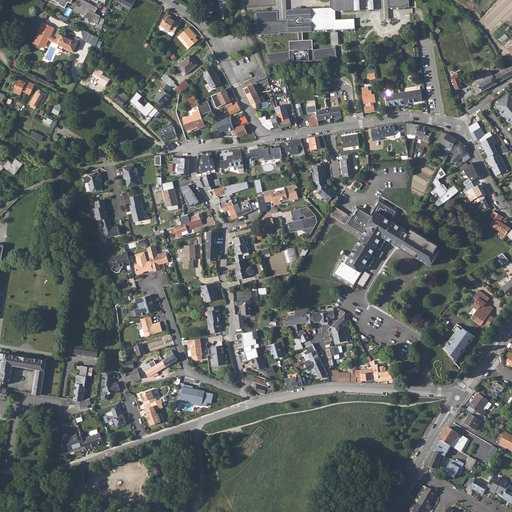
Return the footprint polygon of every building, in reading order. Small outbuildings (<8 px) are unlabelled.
[(100,17),(101,16),(95,13),(94,12),(95,11),(86,6),(88,2),(83,0),(78,0),(82,3),(80,7),(77,5),(74,11),(78,14),(79,13),(97,22),(95,27),(102,29),(105,19),(100,17)] [(117,0),(117,1),(123,5),(123,6),(127,8),(127,7),(131,9),(135,0),(117,0)] [(330,0),(330,8),(301,9),(301,7),(297,7),(297,10),(287,10),(287,19),(278,20),(278,11),(256,12),(258,35),(281,34),(281,33),(298,32),(299,40),(289,41),(290,50),(289,50),(289,51),(267,54),(268,65),(290,62),(315,61),(337,58),(336,47),(314,50),(314,49),(313,49),(313,39),(303,40),(302,31),(312,31),(312,30),(332,29),(332,30),(354,29),(355,29),(355,19),(336,19),(335,10),(355,9),(355,10),(365,10),(365,11),(368,10),(368,9),(380,9),(379,0),(388,0),(389,8),(408,7),(409,6),(408,0),(330,0)] [(278,0),(279,18),(287,18),(285,0),(278,0)] [(387,0),(380,0),(381,19),(389,19),(387,0)] [(98,8),(88,2),(86,6),(95,11),(94,12),(95,13),(98,8)] [(221,9),(221,19),(229,18),(229,9),(221,9)] [(172,16),(166,13),(160,25),(175,33),(180,23),(172,19),(171,18),(172,16)] [(42,22),(33,43),(39,46),(41,42),(47,44),(49,40),(50,41),(50,42),(52,43),(53,42),(59,45),(64,47),(74,51),(79,39),(75,37),(74,41),(59,34),(56,40),(50,37),(54,28),(42,22)] [(180,35),(190,47),(198,40),(196,37),(197,36),(189,27),(180,35)] [(84,39),(95,45),(99,38),(83,30),(81,34),(84,39)] [(41,42),(39,46),(33,43),(32,46),(43,51),(47,44),(41,42)] [(384,45),(385,55),(394,54),(394,50),(393,44),(384,45)] [(178,65),(186,74),(197,65),(190,56),(178,65)] [(504,68),(506,69),(511,65),(511,62),(510,59),(502,63),(504,68)] [(511,65),(506,69),(493,76),(497,82),(501,80),(511,74),(511,65)] [(205,77),(211,88),(219,84),(217,80),(218,79),(217,77),(218,76),(216,72),(215,73),(212,67),(204,73),(206,77),(205,77)] [(93,75),(101,79),(104,73),(97,68),(93,75)] [(497,82),(493,76),(491,71),(482,76),(485,80),(473,87),(477,93),(477,94),(497,82)] [(268,81),(267,74),(249,81),(251,85),(252,84),(258,82),(270,85),(268,81)] [(448,81),(451,91),(462,87),(457,74),(451,76),(452,79),(448,81)] [(23,91),(30,94),(32,91),(35,84),(20,78),(14,91),(15,93),(20,95),(21,95),(23,91)] [(174,90),(179,94),(190,85),(186,80),(174,90)] [(243,88),(252,104),(258,102),(261,102),(265,101),(263,96),(261,95),(259,97),(252,84),(251,85),(243,88)] [(385,96),(386,106),(398,104),(398,106),(403,106),(401,92),(393,94),(392,89),(391,88),(385,89),(384,91),(382,92),(383,95),(385,95),(385,96)] [(401,92),(403,106),(408,105),(407,102),(421,100),(419,89),(401,92)] [(155,98),(163,105),(166,102),(165,102),(171,96),(163,90),(160,94),(159,93),(155,98)] [(226,104),(229,102),(228,98),(227,99),(227,98),(227,96),(228,96),(225,90),(212,96),(215,102),(214,103),(217,108),(226,104)] [(362,91),(364,104),(369,103),(369,107),(364,107),(365,112),(375,111),(374,105),(373,106),(372,102),(376,101),(374,94),(372,94),(371,90),(362,91)] [(451,92),(453,99),(459,97),(457,90),(451,92)] [(152,118),(159,111),(149,102),(144,106),(138,101),(142,96),(137,91),(130,101),(136,107),(146,117),(148,115),(152,118)] [(31,103),(37,106),(40,100),(40,101),(43,95),(37,92),(34,97),(31,103)] [(115,100),(122,105),(128,97),(121,92),(115,100)] [(511,95),(510,93),(496,103),(508,120),(510,119),(511,121),(510,122),(511,124),(511,95)] [(193,108),(199,105),(194,94),(188,97),(193,108)] [(184,118),(187,130),(198,127),(199,129),(205,127),(202,115),(212,112),(208,102),(199,105),(200,110),(194,112),(194,115),(184,118)] [(226,104),(231,115),(240,110),(237,103),(232,105),(231,102),(229,102),(226,104)] [(58,114),(62,107),(56,104),(52,111),(58,114)] [(317,110),(316,104),(307,106),(308,113),(313,112),(314,117),(309,118),(310,127),(319,125),(318,120),(317,110)] [(275,108),(280,127),(291,125),(290,118),(289,118),(287,112),(286,113),(284,105),(275,107),(275,108)] [(330,109),(327,110),(326,108),(317,110),(318,120),(341,116),(340,106),(329,108),(330,109)] [(274,127),(275,129),(280,127),(275,108),(272,109),(274,118),(266,120),(267,123),(263,124),(266,128),(269,129),(270,130),(271,128),(274,127)] [(229,116),(215,121),(219,132),(232,128),(229,116)] [(263,124),(267,123),(266,120),(265,116),(259,118),(263,124)] [(43,121),(55,127),(57,122),(48,118),(47,120),(45,119),(43,121)] [(411,134),(411,135),(415,135),(416,133),(418,125),(407,123),(407,134),(411,134)] [(371,129),(373,140),(380,139),(380,137),(395,134),(395,131),(394,124),(378,127),(378,128),(371,129)] [(234,128),(237,137),(247,134),(244,125),(234,128)] [(419,137),(423,137),(425,134),(427,126),(418,125),(416,133),(419,133),(419,137)] [(160,131),(163,141),(177,137),(174,126),(160,131)] [(471,133),(475,141),(476,140),(477,142),(479,141),(478,139),(480,138),(482,140),(486,138),(484,135),(485,135),(481,127),(471,133)] [(446,153),(448,154),(450,151),(456,139),(447,133),(442,132),(437,141),(443,144),(449,147),(447,150),(446,153)] [(358,145),(356,134),(340,137),(342,148),(348,147),(358,145)] [(429,136),(425,134),(423,137),(418,151),(422,153),(423,150),(422,149),(424,145),(427,146),(429,142),(427,141),(429,136)] [(481,142),(488,156),(497,152),(494,144),(496,143),(492,135),(481,142)] [(321,148),(319,137),(308,138),(310,149),(321,148)] [(460,140),(456,139),(450,151),(454,153),(452,158),(457,160),(462,156),(468,154),(466,150),(466,151),(464,148),(465,148),(464,145),(460,140)] [(295,141),(291,142),(284,143),(288,154),(292,153),(292,155),(299,153),(299,155),(305,154),(301,140),(295,140),(295,141)] [(260,156),(260,161),(265,160),(282,157),(281,148),(273,149),(272,147),(265,148),(264,146),(258,147),(258,148),(250,149),(251,157),(260,156)] [(239,168),(244,167),(241,150),(234,151),(234,154),(227,156),(228,160),(221,161),(222,169),(230,168),(229,167),(234,166),(235,170),(239,169),(239,168)] [(488,156),(490,160),(488,161),(490,165),(492,164),(493,166),(492,167),(495,174),(497,173),(498,175),(509,169),(503,158),(502,159),(500,155),(499,155),(497,152),(488,156)] [(354,172),(352,154),(342,156),(343,159),(341,160),(343,177),(351,176),(354,172)] [(210,158),(209,155),(202,156),(204,163),(201,164),(202,173),(211,170),(210,165),(211,165),(211,164),(210,158)] [(4,167),(15,175),(23,164),(16,159),(14,163),(5,157),(0,164),(0,169),(2,171),(4,167)] [(182,168),(189,168),(190,159),(173,158),(173,162),(182,163),(182,168)] [(177,175),(182,175),(182,173),(189,173),(189,168),(182,168),(182,163),(173,162),(169,162),(169,171),(174,171),(173,174),(177,174),(177,175)] [(472,181),(479,176),(472,162),(463,168),(470,178),(472,181)] [(326,181),(323,164),(318,165),(318,167),(312,168),(315,187),(323,182),(326,181)] [(123,167),(125,176),(127,176),(127,179),(126,180),(128,187),(138,185),(136,177),(137,177),(136,173),(138,173),(137,168),(135,168),(135,165),(123,167)] [(446,174),(441,167),(433,182),(437,187),(434,189),(440,196),(439,197),(443,203),(459,191),(455,185),(448,190),(446,187),(444,188),(442,185),(438,180),(440,177),(441,178),(446,174)] [(100,182),(99,179),(101,179),(100,173),(98,174),(98,173),(87,175),(87,176),(82,177),(84,183),(88,182),(91,192),(102,189),(100,182)] [(204,175),(207,186),(209,186),(214,185),(211,173),(204,175)] [(470,178),(463,183),(466,186),(472,181),(470,178)] [(353,185),(360,190),(363,185),(356,180),(353,185)] [(216,189),(217,195),(229,192),(252,185),(250,181),(224,186),(216,189)] [(318,194),(329,203),(336,194),(332,190),(332,191),(325,185),(325,186),(323,182),(315,187),(318,191),(320,192),(318,194)] [(294,188),(298,187),(295,184),(264,192),(265,195),(266,199),(273,197),(273,200),(275,205),(281,203),(281,202),(281,201),(286,199),(286,201),(298,198),(296,191),(295,191),(294,188)] [(196,204),(200,201),(189,185),(181,187),(182,192),(186,199),(185,199),(190,206),(195,203),(196,204)] [(252,187),(252,185),(229,192),(230,194),(252,187)] [(164,191),(167,207),(168,211),(179,209),(178,204),(175,188),(164,191)] [(462,199),(467,194),(462,189),(456,194),(462,199)] [(138,195),(130,197),(132,206),(130,206),(132,211),(133,211),(133,213),(132,213),(134,222),(145,220),(142,203),(140,204),(138,195)] [(261,213),(268,211),(266,202),(266,199),(265,195),(258,197),(261,213)] [(477,206),(481,213),(490,208),(485,197),(480,200),(481,204),(477,206)] [(231,200),(238,216),(243,214),(239,205),(237,198),(231,200)] [(95,209),(96,213),(95,215),(95,218),(97,219),(97,220),(101,219),(107,218),(106,211),(105,206),(107,206),(105,199),(95,201),(97,208),(95,209)] [(232,215),(233,218),(238,216),(231,200),(229,201),(229,203),(227,203),(226,200),(223,201),(220,202),(222,209),(228,207),(230,210),(232,215)] [(243,203),(239,205),(243,214),(253,210),(250,203),(246,204),(244,205),(243,204),(243,203)] [(347,214),(336,207),(331,215),(345,224),(345,223),(346,224),(363,235),(350,255),(344,251),(330,274),(354,289),(365,271),(362,269),(364,266),(369,269),(377,256),(376,255),(387,239),(396,244),(397,243),(401,246),(400,247),(415,256),(417,254),(432,264),(440,251),(436,249),(438,245),(411,229),(409,233),(405,231),(405,229),(392,221),(393,218),(374,207),(370,214),(356,206),(350,216),(347,214)] [(222,209),(220,210),(221,212),(228,210),(230,215),(232,215),(230,210),(228,207),(222,209)] [(287,223),(290,233),(302,230),(303,230),(311,234),(317,222),(316,216),(314,217),(313,213),(307,207),(292,211),(294,222),(293,222),(287,223)] [(494,219),(490,224),(500,231),(498,234),(503,237),(505,234),(510,228),(511,228),(500,221),(503,216),(497,213),(493,210),(489,215),(494,219)] [(186,221),(188,223),(191,222),(200,219),(203,218),(201,212),(190,216),(189,218),(190,219),(186,221)] [(274,217),(264,219),(266,227),(275,225),(274,217)] [(106,237),(120,234),(118,226),(113,227),(112,226),(111,226),(109,218),(107,218),(101,219),(103,228),(104,228),(106,237)] [(202,224),(200,219),(191,222),(188,223),(184,225),(172,229),(174,234),(176,234),(177,238),(183,236),(182,235),(181,232),(188,229),(202,224)] [(218,237),(218,230),(212,230),(212,231),(210,230),(210,231),(207,231),(207,243),(216,243),(216,237),(218,237)] [(235,245),(236,248),(237,254),(236,254),(238,260),(244,258),(243,252),(249,250),(248,242),(249,241),(249,239),(248,234),(235,236),(236,240),(237,244),(235,245)] [(211,260),(216,260),(216,255),(217,255),(217,249),(216,247),(216,243),(207,243),(207,258),(211,258),(211,260)] [(153,270),(154,271),(161,269),(159,264),(159,263),(163,262),(163,263),(169,262),(166,252),(158,254),(156,245),(147,248),(151,261),(153,270)] [(185,253),(185,258),(183,259),(183,261),(185,261),(186,265),(193,264),(193,260),(196,260),(195,245),(184,246),(184,249),(182,249),(182,253),(185,253)] [(285,249),(288,262),(298,260),(295,247),(285,249)] [(130,263),(127,251),(123,252),(123,254),(112,257),(114,265),(112,269),(117,272),(120,272),(121,269),(120,266),(130,263)] [(149,271),(153,270),(151,261),(147,262),(144,252),(136,254),(139,265),(135,266),(137,274),(143,273),(144,271),(149,270),(149,271)] [(498,255),(504,262),(508,259),(502,253),(498,255)] [(415,256),(430,266),(432,264),(417,254),(415,256)] [(235,260),(237,269),(238,268),(239,272),(237,272),(239,278),(249,276),(249,274),(254,273),(252,265),(248,266),(246,258),(244,258),(238,260),(235,260)] [(184,269),(193,268),(193,264),(186,265),(185,261),(183,261),(184,269)] [(501,287),(509,296),(511,292),(511,276),(510,278),(511,279),(501,287)] [(204,290),(208,302),(218,299),(215,291),(216,291),(214,283),(201,285),(203,290),(204,290)] [(479,290),(475,295),(478,297),(472,305),(478,309),(471,318),(481,325),(483,321),(489,325),(494,317),(489,313),(493,307),(486,302),(490,298),(479,290)] [(242,305),(243,314),(252,313),(250,297),(252,297),(251,291),(243,292),(244,298),(238,299),(239,305),(242,305)] [(136,309),(137,316),(148,313),(149,311),(151,312),(155,311),(155,309),(154,308),(153,306),(153,305),(151,295),(136,299),(138,304),(139,304),(140,308),(136,309)] [(220,316),(218,305),(208,307),(209,310),(209,314),(208,316),(208,318),(218,316),(220,316)] [(289,324),(296,323),(307,322),(307,313),(307,309),(295,310),(295,314),(288,315),(289,324)] [(336,316),(338,317),(339,319),(344,313),(345,312),(341,310),(336,316)] [(331,312),(322,312),(321,312),(322,321),(327,321),(327,318),(332,317),(331,312)] [(334,337),(335,343),(347,340),(344,326),(349,320),(345,312),(344,313),(339,319),(332,326),(335,329),(333,332),(333,334),(334,334),(335,337),(334,337)] [(315,313),(307,313),(307,322),(315,322),(315,321),(315,313)] [(245,327),(243,314),(236,314),(237,328),(245,327)] [(158,332),(165,330),(162,321),(155,323),(154,323),(153,321),(154,320),(153,315),(143,318),(148,335),(158,333),(158,332)] [(207,318),(208,327),(210,329),(210,333),(220,331),(220,327),(221,327),(220,323),(218,322),(218,320),(218,316),(208,318),(207,318)] [(294,336),(300,335),(298,331),(298,330),(297,327),(296,323),(289,324),(289,327),(292,327),(294,336)] [(457,358),(459,359),(463,352),(461,351),(463,347),(466,349),(475,336),(457,323),(453,329),(456,331),(451,337),(453,339),(450,344),(448,342),(444,348),(453,359),(455,358),(456,359),(457,358)] [(243,347),(244,347),(256,344),(256,339),(258,338),(257,330),(242,333),(243,340),(242,340),(243,347)] [(306,332),(300,335),(301,339),(300,340),(301,341),(309,338),(307,332),(306,332)] [(203,354),(201,338),(188,339),(189,348),(192,347),(193,355),(194,355),(195,360),(202,359),(202,354),(203,354)] [(276,358),(283,356),(281,347),(285,346),(283,339),(279,340),(279,342),(267,345),(267,350),(270,349),(272,354),(274,353),(276,358)] [(135,345),(138,355),(145,353),(142,343),(135,345)] [(250,360),(259,357),(257,348),(259,347),(258,343),(256,344),(244,347),(245,352),(245,355),(246,355),(248,361),(250,360)] [(304,355),(306,358),(307,361),(318,355),(313,343),(306,347),(307,350),(305,351),(306,354),(304,355)] [(75,354),(97,357),(99,348),(76,344),(75,354)] [(213,346),(215,366),(226,364),(224,345),(213,346)] [(327,349),(330,360),(340,358),(345,358),(344,353),(336,354),(334,347),(327,349)] [(163,360),(166,366),(177,359),(171,350),(166,353),(168,357),(163,360)] [(33,394),(41,395),(46,360),(0,352),(0,376),(1,376),(0,381),(10,384),(14,365),(37,369),(33,394)] [(301,361),(303,363),(305,362),(309,370),(307,371),(308,373),(311,372),(310,369),(314,367),(313,365),(321,360),(318,355),(307,361),(306,358),(301,361)] [(267,374),(274,372),(272,366),(267,368),(265,367),(261,357),(259,357),(250,360),(251,364),(253,364),(255,370),(257,369),(258,371),(259,371),(259,373),(262,373),(267,374)] [(149,376),(155,373),(166,366),(163,360),(146,371),(149,376)] [(313,365),(314,367),(319,378),(327,374),(321,360),(313,365)] [(392,379),(391,370),(386,371),(385,368),(383,366),(380,366),(378,368),(377,364),(375,364),(374,360),(371,360),(373,364),(374,368),(375,378),(375,381),(392,379)] [(114,370),(119,371),(121,363),(113,361),(112,370),(114,370)] [(123,362),(124,369),(134,367),(133,361),(123,362)] [(87,373),(88,367),(75,365),(74,368),(81,369),(80,375),(78,375),(75,391),(84,393),(87,373)] [(168,369),(166,366),(155,373),(156,375),(161,372),(162,373),(168,369)] [(335,382),(357,382),(357,380),(356,370),(355,367),(350,368),(350,373),(339,373),(338,371),(332,371),(335,382)] [(125,377),(126,382),(140,378),(137,368),(133,369),(135,374),(125,377)] [(356,370),(357,380),(375,378),(374,368),(356,370)] [(113,383),(114,370),(112,370),(104,369),(102,381),(104,381),(104,383),(105,386),(104,389),(104,391),(105,393),(108,394),(109,394),(116,391),(120,389),(118,384),(115,384),(115,382),(113,383)] [(266,381),(247,374),(245,378),(247,386),(251,389),(265,394),(268,386),(266,381)] [(285,379),(288,388),(298,386),(298,387),(303,386),(301,376),(292,378),(292,377),(285,379)] [(177,401),(201,405),(202,405),(204,391),(204,390),(193,388),(193,385),(181,382),(177,401)] [(487,393),(495,398),(499,391),(501,393),(502,392),(504,388),(496,382),(494,386),(492,385),(487,393)] [(0,397),(6,399),(8,390),(8,389),(0,387),(0,397)] [(151,402),(152,406),(162,403),(163,402),(161,398),(157,400),(153,389),(140,394),(139,395),(140,398),(142,399),(143,399),(145,405),(151,402)] [(84,393),(75,391),(74,398),(68,397),(68,404),(80,405),(80,399),(83,399),(84,393)] [(105,393),(104,391),(101,398),(107,400),(110,394),(109,394),(108,394),(105,393)] [(214,393),(204,391),(202,405),(207,406),(208,402),(212,403),(214,393)] [(480,414),(481,415),(486,409),(487,410),(492,404),(478,395),(469,406),(467,410),(475,415),(477,412),(480,414)] [(83,399),(80,399),(80,405),(81,409),(88,407),(87,405),(94,403),(93,398),(83,400),(83,399)] [(119,403),(103,408),(104,413),(112,410),(114,417),(114,419),(112,420),(110,422),(111,425),(114,426),(116,425),(117,427),(126,423),(123,414),(122,414),(121,412),(122,412),(119,403)] [(145,408),(151,425),(161,422),(158,413),(157,413),(156,410),(163,407),(162,403),(152,406),(145,408)] [(464,424),(476,431),(481,421),(469,414),(464,424)] [(448,427),(440,440),(450,446),(461,452),(469,438),(464,435),(462,438),(459,436),(458,439),(456,438),(459,434),(448,427)] [(511,435),(506,432),(499,444),(511,450),(511,435)] [(100,433),(83,439),(86,448),(90,446),(91,448),(96,446),(95,445),(98,444),(103,442),(100,433)] [(79,451),(86,448),(83,439),(81,435),(77,436),(77,435),(65,440),(64,444),(63,447),(64,447),(63,452),(70,450),(71,452),(70,453),(72,452),(79,451)] [(493,446),(488,455),(493,457),(498,448),(493,446)] [(429,467),(436,470),(437,467),(441,468),(443,465),(444,466),(448,458),(435,452),(429,467)] [(464,466),(471,470),(477,460),(470,456),(464,466)] [(452,459),(445,472),(455,478),(460,468),(462,468),(465,463),(458,460),(457,461),(452,459)] [(496,491),(504,495),(508,488),(510,484),(497,477),(495,480),(494,482),(490,480),(488,485),(486,488),(495,493),(496,491)] [(486,488),(488,485),(476,478),(471,487),(483,494),(486,488)] [(426,508),(429,510),(431,506),(429,505),(436,493),(426,487),(417,503),(426,508)] [(509,501),(511,502),(511,489),(508,488),(504,495),(503,497),(509,500),(509,501)] [(424,511),(426,508),(417,503),(412,511),(424,511)]
